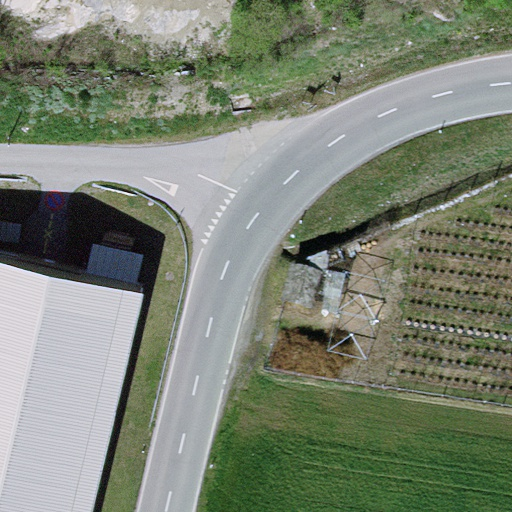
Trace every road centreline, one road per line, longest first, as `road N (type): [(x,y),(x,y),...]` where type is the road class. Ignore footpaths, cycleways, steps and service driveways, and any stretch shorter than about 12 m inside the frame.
road 1 (unclassified): [(169,511),(229,260),(285,173)]
road 2 (residential): [(285,173),(0,172)]
road 3 (unclassified): [(285,173),(376,118),(511,79)]
